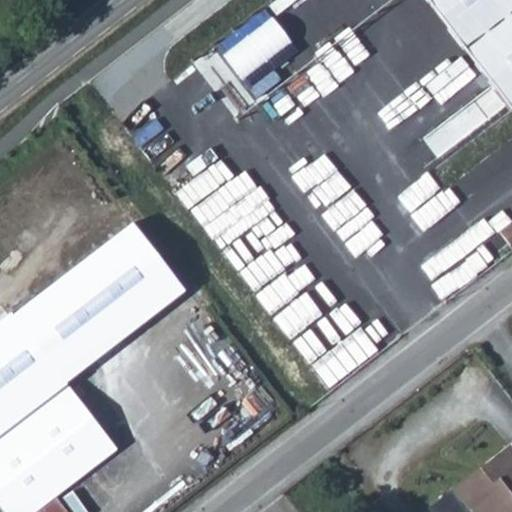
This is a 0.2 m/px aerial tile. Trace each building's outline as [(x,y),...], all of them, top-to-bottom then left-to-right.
[(511,0),(437,0),(511,95),(511,0)] [(121,336),(181,289),(130,224),(70,271),(121,336)] [(480,239),(491,253),(508,240),(498,226),(480,239)] [(9,313),(0,319),(0,507),(3,511),(69,511),(55,492),(112,446),(62,382),(121,336),(70,271),(11,315),(9,313)] [(502,468),(469,492),(484,511),(511,511),(511,435),(489,452),(502,468)] [(457,476),(469,492),(502,468),(489,452),(457,476)]
